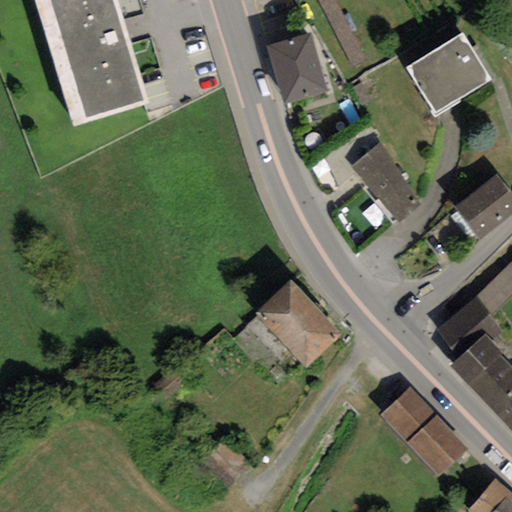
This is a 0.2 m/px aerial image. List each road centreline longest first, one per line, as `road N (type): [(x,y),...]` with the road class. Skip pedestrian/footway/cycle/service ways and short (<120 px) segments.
road 1 (primary): [(391,336),(302,224),(271,158),(222,0)]
road 2 (primary): [(511,460),(391,336)]
road 3 (residential): [(391,336),(511,222)]
